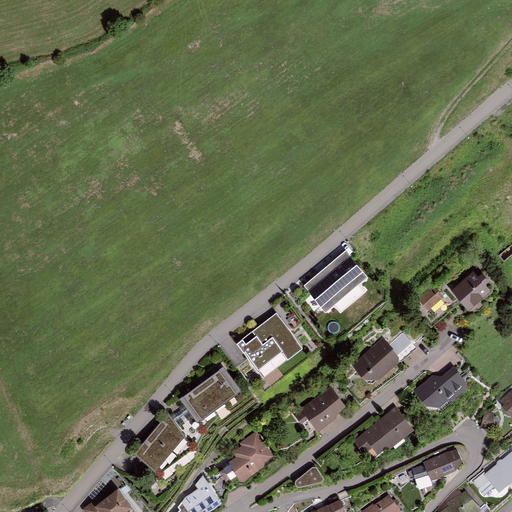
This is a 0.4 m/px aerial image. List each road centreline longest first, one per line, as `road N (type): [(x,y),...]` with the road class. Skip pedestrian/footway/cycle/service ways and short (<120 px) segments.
road 1 (residential): [(60,511),(193,351),(511,85)]
road 2 (residential): [(253,511),(351,482),(450,436),(462,436),(474,460),(427,511)]
road 3 (residential): [(242,511),(248,497),(439,345)]
road 4 (track): [(433,154),(434,128),(448,105),(511,37)]
